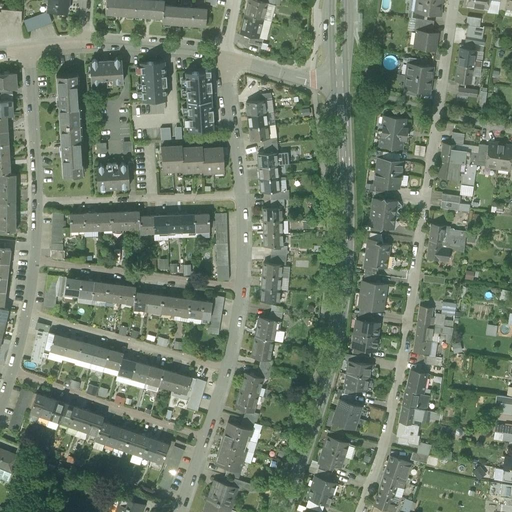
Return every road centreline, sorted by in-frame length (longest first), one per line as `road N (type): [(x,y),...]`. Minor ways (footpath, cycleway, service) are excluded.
road 1 (secondary): [(285,511),(342,309),(339,87)]
road 2 (residential): [(360,511),(385,444),(402,358),(438,111)]
road 3 (residential): [(29,257),(245,288)]
road 4 (residential): [(23,312),(227,369)]
road 5 (residential): [(207,438),(9,371)]
road 6 (residential): [(35,202),(242,194)]
road 7 (residential): [(35,202),(25,48)]
road 8 (residential): [(228,60),(82,43)]
road 9 (residential): [(228,60),(242,194)]
